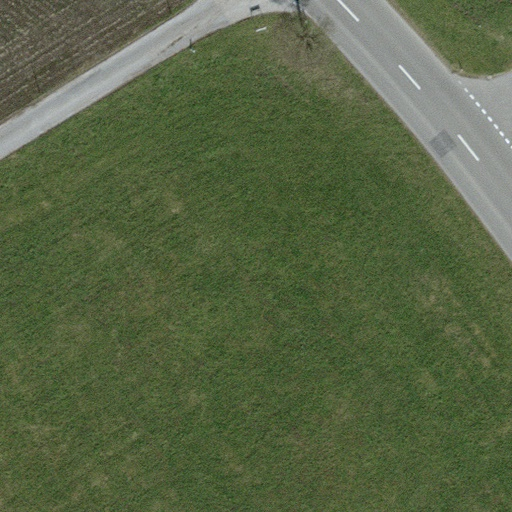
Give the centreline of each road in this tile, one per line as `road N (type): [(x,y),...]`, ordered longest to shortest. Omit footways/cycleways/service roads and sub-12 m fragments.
road 1 (tertiary): [(330,0),(459,143),(511,220)]
road 2 (track): [(0,132),(200,0)]
